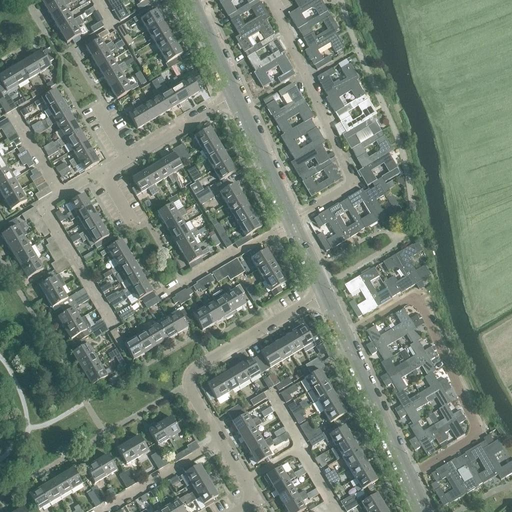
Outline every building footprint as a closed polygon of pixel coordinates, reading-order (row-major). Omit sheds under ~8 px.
[(45,0),(42,2),(48,13),(69,0),(68,0),(61,0),(60,1),(59,0),(45,0)] [(69,0),(48,13),(54,23),(68,15),(64,8),(71,4),(69,0)] [(236,12),(231,3),(235,0),(245,0),(248,5),(256,0),(222,0),(219,3),(228,17),(231,21),(231,22),(239,17),(246,13),(243,8),(236,12)] [(256,0),(248,5),(243,8),(246,13),(251,10),(257,19),(244,26),(239,17),(231,22),(231,21),(230,22),(239,36),(239,37),(265,21),(266,21),(270,19),(261,4),(260,4),(257,0),(256,0)] [(313,8),(319,17),(327,12),(328,12),(320,0),(314,0),(299,9),(298,9),(288,15),(297,30),(298,30),(301,35),(309,29),(315,26),(312,21),(307,24),(301,15),(313,8)] [(292,0),(298,9),(299,9),(314,0),(292,0)] [(110,7),(113,12),(123,6),(120,1),(110,7)] [(123,6),(113,12),(120,23),(129,17),(123,6)] [(86,18),(96,12),(93,8),(84,13),(86,18)] [(157,11),(156,12),(156,11),(140,20),(147,31),(162,22),(157,13),(158,12),(157,11)] [(309,50),(335,34),(339,32),(330,17),(327,12),(319,17),(312,21),(315,26),(322,22),(327,31),(315,38),(309,29),(301,35),(303,39),(303,40),(308,49),(309,50)] [(60,33),(81,21),(79,17),(72,22),(68,15),(54,23),(59,32),(60,33)] [(60,33),(66,44),(81,36),(76,28),(83,24),(81,21),(60,33)] [(244,53),(247,58),(255,53),(262,49),(259,44),(252,48),(247,39),(259,32),(265,41),(273,36),(274,36),(266,21),(265,21),(239,37),(239,36),(235,39),(244,54),(244,53)] [(93,34),(103,27),(100,22),(90,28),(93,34)] [(147,31),(153,42),(169,33),(163,23),(164,23),(164,22),(163,23),(162,22),(147,31)] [(125,42),(131,39),(123,26),(117,29),(125,42)] [(100,40),(109,35),(106,30),(97,36),(100,40)] [(153,42),(160,53),(175,44),(170,34),(171,34),(170,33),(169,33),(153,42)] [(314,66),(317,71),(332,62),(329,57),(323,61),(317,52),(330,44),(335,54),(336,53),(338,57),(343,54),(341,50),(344,49),(335,34),(309,50),(308,49),(304,52),(313,67),(314,66)] [(84,43),(87,47),(99,40),(96,35),(84,43)] [(261,62),(255,53),(247,58),(246,58),(255,73),(284,56),(286,55),(277,40),(276,40),(274,36),(273,36),(265,41),(259,44),(262,49),(267,46),(273,55),(261,62)] [(90,56),(90,55),(91,57),(92,59),(113,46),(111,43),(104,47),(100,40),(99,40),(87,47),(86,48),(90,56)] [(121,41),(115,45),(117,50),(124,46),(121,41)] [(175,44),(160,53),(166,64),(165,65),(168,70),(182,62),(179,57),(182,55),(176,45),(177,44),(176,44),(175,44)] [(115,50),(113,46),(92,59),(93,60),(94,62),(98,69),(112,61),(108,54),(115,50)] [(52,51),(50,48),(42,53),(41,52),(40,52),(40,51),(39,52),(40,53),(30,59),(39,74),(50,67),(47,62),(52,59),(49,53),(52,51)] [(277,79),(280,84),(295,76),(292,71),(293,71),(284,56),(255,73),(253,74),(262,89),(271,84),(265,74),(278,67),(283,76),(277,79)] [(28,58),(29,59),(19,65),(28,80),(39,74),(30,59),(29,58),(28,58)] [(116,68),(112,61),(98,69),(102,76),(103,76),(104,78),(103,78),(104,79),(125,67),(124,64),(123,63),(116,68)] [(356,81),(358,80),(349,65),(346,61),(338,65),(346,79),(340,83),(338,81),(333,84),(329,78),(335,74),(332,69),(317,78),(320,83),(319,83),(328,98),(356,81)] [(19,65),(18,64),(17,65),(18,66),(15,68),(14,67),(8,70),(9,71),(8,71),(18,87),(28,80),(19,65)] [(110,90),(125,81),(120,74),(127,70),(125,67),(104,79),(105,81),(106,82),(106,83),(110,90)] [(176,78),(189,99),(199,93),(196,88),(202,84),(195,71),(188,75),(190,79),(184,83),(176,70),(173,72),(176,78)] [(8,72),(7,71),(7,72),(0,76),(0,93),(3,98),(11,112),(16,109),(7,93),(18,87),(8,71),(8,72)] [(141,72),(135,74),(141,85),(146,82),(141,72)] [(189,99),(176,78),(172,80),(177,87),(170,91),(178,105),(189,99)] [(129,88),(125,81),(110,90),(115,97),(116,98),(116,99),(117,100),(131,92),(138,87),(136,84),(129,88)] [(156,81),(155,81),(151,83),(155,90),(159,88),(159,89),(160,88),(156,81)] [(356,101),(364,96),(365,96),(356,81),(328,98),(326,99),(335,114),(338,118),(347,113),(352,110),(349,105),(344,108),(338,99),(351,92),(356,101)] [(266,106),(265,107),(274,121),(305,103),(296,88),(295,89),(293,84),(278,93),(281,98),(287,95),(292,104),(280,111),(274,102),(271,97),(263,102),(266,106)] [(159,88),(155,90),(168,111),(169,111),(169,110),(171,109),(171,110),(178,105),(170,91),(163,95),(159,89),(159,88)] [(168,111),(155,90),(152,92),(156,99),(149,103),(158,118),(165,113),(164,113),(166,112),(168,111)] [(61,102),(57,94),(57,95),(56,93),(55,91),(34,104),(36,107),(43,103),(47,110),(61,102)] [(349,105),(352,110),(359,106),(364,115),(352,122),(347,113),(338,118),(341,123),(340,123),(346,133),(372,118),(376,115),(367,100),(367,101),(364,96),(356,101),(349,105)] [(0,104),(6,115),(11,112),(3,98),(0,100),(0,104)] [(138,100),(135,103),(147,124),(149,123),(148,123),(150,122),(158,118),(149,103),(142,108),(138,100)] [(46,124),(46,125),(68,112),(67,110),(66,111),(65,109),(66,109),(61,102),(47,110),(51,117),(41,123),(40,122),(31,127),(33,132),(34,132),(43,126),(46,124)] [(147,124),(135,103),(131,105),(135,112),(128,116),(137,130),(144,126),(144,125),(146,124),(146,125),(147,124)] [(314,118),(305,103),(274,121),(283,136),(280,137),(283,142),(298,133),(313,124),(310,120),(314,118)] [(36,107),(34,104),(21,111),(24,116),(37,108),(36,107)] [(46,125),(46,124),(43,126),(34,132),(36,136),(45,131),(49,128),(48,128),(55,124),(59,131),(74,122),(69,115),(68,113),(68,112),(46,125)] [(372,118),(346,133),(341,136),(350,151),(351,151),(354,155),(362,150),(367,146),(365,141),(371,137),(380,133),(381,132),(372,118)] [(0,130),(1,130),(10,124),(7,119),(0,122),(0,130)] [(55,147),(59,145),(80,132),(79,131),(78,129),(74,122),(59,131),(64,137),(53,144),(52,143),(43,148),(46,153),(55,147)] [(1,130),(4,135),(13,129),(10,124),(1,130)] [(321,146),(325,144),(316,129),(315,129),(313,124),(298,133),(283,142),(294,161),(294,162),(321,146)] [(16,134),(13,129),(4,135),(7,140),(16,134)] [(194,138),(200,149),(216,140),(210,130),(211,129),(210,129),(209,129),(194,138)] [(81,134),(80,132),(59,145),(61,148),(68,144),(72,151),(86,143),(82,136),(81,136),(80,134),(81,134)] [(371,137),(365,141),(367,146),(375,142),(379,149),(378,152),(368,158),(363,149),(362,150),(354,155),(357,160),(356,160),(362,170),(388,154),(392,152),(383,137),(380,133),(371,137)] [(13,143),(18,140),(19,139),(16,134),(7,140),(10,145),(13,143)] [(216,140),(200,149),(207,160),(222,151),(217,141),(218,140),(217,140),(216,140)] [(69,162),(71,166),(92,153),(91,151),(91,152),(90,150),(86,143),(72,151),(76,158),(69,162)] [(185,162),(190,159),(182,145),(177,148),(185,162)] [(308,173),(302,164),(315,157),(320,166),(329,161),(330,161),(321,146),(294,162),(294,161),(290,164),(299,179),(300,178),(302,183),(303,183),(310,178),(317,174),(314,169),(308,173)] [(49,157),(58,152),(55,147),(46,153),(49,157)] [(179,165),(185,162),(177,148),(171,151),(173,155),(179,165)] [(222,151),(207,160),(213,171),(229,161),(223,152),(224,151),(224,150),(223,151),(222,151)] [(26,151),(25,151),(19,155),(16,157),(19,162),(29,156),(26,151)] [(93,154),(92,153),(71,166),(73,169),(80,165),(84,172),(98,163),(94,156),(93,155),(93,154)] [(388,154),(362,170),(356,173),(360,179),(361,178),(367,187),(371,184),(376,181),(371,172),(383,165),(388,173),(381,178),(384,183),(399,174),(396,169),(397,169),(388,154)] [(163,161),(176,182),(179,180),(175,173),(182,169),(179,165),(173,155),(166,159),(165,161),(164,160),(163,161)] [(26,165),(31,162),(32,161),(29,156),(19,162),(22,167),(26,165)] [(161,162),(162,162),(160,163),(153,167),(161,181),(168,177),(172,184),(176,182),(163,161),(161,162)] [(229,161),(213,171),(220,182),(235,172),(230,163),(231,162),(230,161),(229,162),(229,161)] [(310,178),(303,183),(302,183),(311,198),(341,180),(332,165),(329,161),(320,166),(314,169),(317,174),(323,171),(328,180),(316,187),(310,178)] [(58,173),(67,168),(65,163),(56,169),(58,173)] [(142,173),(155,195),(158,193),(154,186),(161,181),(153,167),(145,171),(146,172),(144,173),(144,172),(142,173)] [(61,178),(70,172),(67,168),(58,173),(61,178)] [(12,174),(10,175),(7,169),(0,173),(0,188),(13,180),(15,179),(12,174)] [(42,177),(39,172),(38,173),(33,176),(30,178),(33,183),(42,177)] [(136,197),(140,194),(147,190),(152,197),(155,195),(142,173),(141,174),(141,175),(139,176),(139,175),(132,180),(136,187),(132,190),(136,197)] [(45,183),(42,177),(33,183),(36,188),(45,183)] [(392,197),(387,201),(392,208),(385,212),(381,211),(376,201),(385,196),(383,194),(388,191),(384,183),(381,178),(376,181),(371,184),(374,189),(370,192),(369,190),(364,193),(379,221),(382,225),(397,216),(397,215),(402,212),(392,197)] [(0,193),(4,200),(20,191),(13,180),(0,188),(0,193)] [(45,183),(36,188),(39,193),(48,188),(45,183)] [(219,194),(226,205),(241,196),(235,186),(237,185),(236,185),(235,185),(219,194)] [(38,201),(51,193),(48,188),(39,193),(35,195),(38,201)] [(197,201),(211,193),(208,188),(194,196),(197,201)] [(360,221),(365,229),(365,230),(379,221),(364,193),(362,190),(347,199),(347,200),(343,203),(348,212),(351,217),(356,214),(353,209),(362,203),(369,216),(360,221)] [(4,202),(5,201),(11,211),(26,202),(20,191),(4,200),(4,201),(3,201),(4,202)] [(201,206),(214,198),(211,193),(197,201),(201,206)] [(66,215),(68,218),(89,205),(88,204),(87,202),(83,195),(69,203),(73,211),(66,215)] [(163,222),(163,224),(185,211),(183,208),(176,212),(172,205),(179,201),(176,196),(168,200),(171,205),(157,213),(162,221),(162,220),(163,222)] [(226,205),(232,216),(248,207),(242,197),(243,196),(241,196),(226,205)] [(348,212),(343,203),(338,205),(328,211),(346,241),(360,232),(365,229),(360,221),(356,214),(351,217),(355,224),(346,229),(339,217),(348,212)] [(90,207),(89,205),(68,218),(70,222),(77,217),(81,224),(96,216),(91,208),(91,209),(90,207)] [(232,216),(239,227),(254,217),(248,208),(249,207),(249,206),(248,207),(232,216)] [(25,222),(29,219),(38,213),(35,208),(21,216),(25,222)] [(165,227),(170,234),(184,226),(180,219),(192,212),(190,208),(185,211),(163,224),(164,225),(165,225),(166,227),(165,227)] [(60,223),(64,220),(59,211),(54,214),(60,223)] [(313,220),(319,229),(328,224),(335,236),(326,241),(322,234),(316,237),(325,252),(330,249),(331,250),(346,241),(328,211),(318,216),(318,217),(313,220)] [(29,219),(32,225),(41,219),(38,213),(29,219)] [(78,236),(80,239),(102,226),(101,225),(100,223),(96,216),(81,224),(85,231),(78,236)] [(245,238),(234,244),(237,249),(252,240),(249,235),(261,229),(255,219),(256,218),(256,217),(254,218),(254,217),(239,227),(245,238)] [(23,230),(25,229),(21,223),(19,225),(15,219),(5,225),(5,230),(6,233),(1,236),(2,237),(0,237),(1,238),(2,237),(8,247),(23,238),(27,236),(23,230)] [(35,230),(45,225),(41,219),(32,225),(35,230)] [(199,224),(194,227),(197,232),(199,231),(202,229),(199,224)] [(218,236),(224,233),(219,224),(217,225),(213,227),(218,236)] [(41,234),(47,231),(48,230),(45,225),(35,230),(38,236),(41,234)] [(103,228),(102,226),(80,239),(82,242),(90,238),(94,245),(108,237),(104,229),(103,230),(102,228),(103,228)] [(175,243),(176,245),(197,232),(195,229),(188,233),(184,226),(170,234),(174,241),(175,243)] [(176,245),(177,246),(178,247),(178,248),(182,255),(196,246),(193,241),(196,239),(196,237),(199,235),(197,232),(176,245)] [(226,249),(232,246),(224,233),(218,236),(226,249)] [(215,247),(220,245),(214,236),(210,238),(215,247)] [(14,258),(30,248),(23,238),(8,247),(7,248),(7,249),(8,248),(14,258)] [(55,241),(53,242),(48,245),(45,247),(48,252),(58,246),(55,241)] [(121,241),(107,250),(100,254),(102,257),(109,253),(113,260),(127,252),(123,244),(123,245),(122,243),(121,241)] [(416,285),(419,290),(425,287),(421,282),(431,276),(425,266),(416,272),(409,260),(423,251),(418,243),(413,246),(398,254),(416,285)] [(61,252),(58,246),(48,252),(52,258),(61,252)] [(186,262),(188,263),(187,264),(188,265),(209,253),(207,249),(200,253),(196,246),(182,255),(186,262)] [(261,246),(252,252),(255,257),(251,260),(257,271),(273,261),(267,252),(268,251),(268,250),(266,251),(266,250),(264,251),(261,246)] [(36,259),(30,248),(14,258),(13,259),(14,260),(15,259),(21,269),(36,259)] [(83,258),(92,252),(89,248),(80,253),(83,258)] [(61,252),(52,258),(55,263),(64,257),(61,252)] [(86,262),(95,257),(92,252),(83,258),(86,262)] [(104,279),(112,275),(133,262),(132,260),(132,261),(131,259),(127,252),(113,260),(117,267),(102,276),(104,279)] [(393,278),(388,281),(397,296),(401,293),(401,294),(416,285),(398,254),(383,263),(388,272),(398,266),(405,279),(396,284),(393,278)] [(68,263),(64,257),(55,263),(51,265),(54,271),(68,263)] [(43,270),(36,259),(21,269),(20,270),(21,270),(27,280),(43,270)] [(239,276),(244,273),(236,259),(231,262),(239,276)] [(257,271),(264,282),(279,272),(273,263),(274,262),(274,261),(273,262),(273,261),(257,271)] [(121,274),(125,281),(139,272),(135,265),(134,263),(133,262),(112,275),(114,278),(121,274)] [(234,278),(235,278),(239,276),(231,262),(226,265),(234,278)] [(57,276),(71,268),(68,263),(54,271),(57,276)] [(229,281),(234,278),(226,265),(222,268),(227,277),(229,281)] [(222,268),(217,271),(222,280),(227,277),(222,268)] [(365,274),(360,277),(378,308),(392,299),(392,298),(397,296),(388,281),(383,284),(386,290),(378,295),(370,283),(379,277),(374,269),(370,271),(369,269),(364,272),(365,274)] [(217,271),(212,274),(217,283),(222,280),(217,271)] [(144,279),(139,272),(125,281),(129,288),(122,292),(124,295),(146,282),(145,281),(144,281),(143,279),(144,279)] [(279,273),(279,272),(264,282),(270,293),(271,292),(274,297),(282,293),(279,288),(286,283),(280,274),(281,273),(281,272),(279,273)] [(45,297),(45,298),(61,289),(54,278),(51,273),(43,278),(46,282),(39,287),(44,297),(43,297),(44,298),(45,297)] [(207,290),(212,287),(210,284),(207,279),(206,277),(201,280),(207,290)] [(360,277),(345,286),(350,295),(359,289),(366,302),(358,307),(354,301),(349,304),(358,319),(363,316),(363,317),(378,308),(360,277)] [(196,283),(197,285),(200,290),(201,293),(207,290),(201,280),(196,283)] [(146,284),(146,282),(124,295),(126,299),(133,294),(138,302),(152,293),(147,286),(146,284)] [(235,288),(236,290),(225,296),(235,312),(244,306),(245,307),(246,307),(245,306),(246,305),(240,296),(244,294),(239,286),(235,288)] [(253,303),(258,300),(250,286),(245,290),(253,303)] [(51,308),(52,309),(59,305),(61,310),(73,303),(87,295),(84,290),(67,299),(61,289),(45,298),(51,307),(50,308),(50,309),(51,308)] [(185,290),(180,293),(185,302),(190,299),(189,296),(186,291),(185,290)] [(144,305),(157,297),(154,292),(141,300),(144,305)] [(214,303),(215,303),(224,318),(225,320),(232,316),(230,314),(233,312),(234,314),(235,313),(234,312),(235,312),(225,296),(223,292),(212,299),(214,303)] [(180,306),(185,302),(180,293),(175,296),(175,297),(178,303),(180,306)] [(87,295),(73,303),(61,310),(64,314),(57,318),(63,328),(62,328),(62,329),(63,328),(64,329),(80,320),(73,310),(90,300),(87,295)] [(109,305),(110,304),(116,301),(112,295),(105,299),(109,305)] [(147,310),(160,302),(157,297),(144,305),(147,310)] [(113,308),(122,303),(119,298),(116,301),(110,304),(113,308)] [(214,303),(204,309),(213,325),(223,319),(223,320),(224,320),(223,318),(224,318),(215,303),(214,303)] [(121,322),(135,314),(132,309),(118,317),(121,322)] [(204,309),(193,316),(202,331),(212,325),(212,326),(213,326),(213,325),(204,309)] [(178,313),(167,319),(177,335),(186,329),(187,330),(188,330),(187,329),(188,328),(185,323),(189,320),(183,310),(178,313)] [(417,316),(412,319),(412,320),(411,321),(404,310),(396,315),(401,324),(395,328),(392,324),(389,326),(391,331),(394,336),(420,321),(419,320),(417,316)] [(92,334),(105,326),(102,321),(90,328),(84,318),(80,320),(64,329),(70,339),(69,340),(70,340),(71,341),(76,337),(79,342),(92,334)] [(176,335),(177,335),(167,319),(156,326),(166,341),(175,336),(176,337),(177,336),(176,335)] [(420,321),(394,336),(397,341),(408,335),(413,344),(414,345),(418,342),(422,340),(415,328),(417,327),(417,329),(423,326),(422,325),(420,321)] [(95,339),(106,333),(109,332),(105,326),(92,334),(95,339)] [(156,326),(146,332),(155,348),(164,342),(165,343),(166,343),(165,342),(166,341),(156,326)] [(293,334),(302,350),(313,343),(315,346),(320,343),(313,331),(308,334),(304,327),(295,333),(294,332),(293,333),(293,334)] [(372,345),(371,343),(366,347),(369,351),(394,336),(391,331),(381,337),(375,327),(366,332),(373,344),(372,345)] [(135,339),(124,345),(115,330),(109,333),(121,352),(126,349),(133,361),(143,355),(143,356),(144,356),(144,354),(135,339)] [(154,348),(155,348),(146,332),(135,339),(144,354),(154,348),(154,350),(155,349),(154,348)] [(282,340),(291,356),(302,350),(293,334),(284,339),(283,339),(282,340)] [(378,352),(384,362),(389,359),(393,357),(387,348),(397,341),(394,336),(369,351),(372,356),(377,353),(376,352),(378,351),(378,352)] [(76,345),(79,350),(72,354),(78,364),(76,365),(77,365),(78,365),(94,356),(87,345),(83,340),(76,345)] [(271,347),(280,362),(291,356),(282,340),(273,346),(273,345),(271,346),(271,347)] [(416,356),(405,363),(409,368),(434,353),(433,351),(431,348),(426,351),(427,352),(425,353),(418,342),(414,345),(413,344),(410,346),(416,356)] [(261,353),(260,354),(261,355),(269,369),(280,362),(271,347),(262,352),(260,353),(261,353)] [(112,360),(115,358),(119,355),(116,350),(109,355),(112,360)] [(437,357),(434,353),(409,368),(412,373),(422,367),(428,376),(433,374),(436,372),(429,360),(431,359),(432,361),(437,357)] [(122,369),(126,366),(119,355),(115,358),(122,369)] [(261,355),(256,358),(265,372),(269,369),(261,355)] [(100,367),(94,356),(78,365),(84,375),(83,375),(83,376),(85,376),(100,367)] [(256,358),(251,361),(260,375),(265,372),(256,358)] [(305,366),(308,371),(321,363),(318,358),(305,366)] [(240,366),(239,366),(249,381),(260,375),(251,361),(251,359),(241,365),(241,364),(239,365),(240,366)] [(386,377),(385,375),(380,378),(383,383),(409,368),(405,363),(395,369),(389,359),(384,362),(381,364),(388,376),(386,377)] [(324,368),(321,363),(308,371),(311,376),(319,371),(324,368)] [(238,388),(249,381),(239,366),(231,371),(230,371),(229,372),(238,388)] [(89,386),(90,387),(91,386),(91,387),(112,375),(109,369),(104,373),(100,367),(85,376),(90,386),(89,386)] [(412,373),(409,368),(383,383),(386,388),(391,385),(390,383),(392,383),(399,394),(404,391),(407,389),(401,379),(412,373)] [(310,391),(326,382),(321,373),(320,371),(319,371),(311,376),(304,380),(310,391)] [(227,394),(238,388),(229,372),(220,378),(219,377),(218,378),(218,379),(227,394)] [(273,374),(268,377),(274,387),(275,386),(275,387),(279,384),(273,374)] [(430,388),(420,394),(423,400),(448,385),(446,380),(440,383),(441,384),(440,385),(433,374),(428,376),(424,378),(430,388)] [(278,392),(292,384),(288,378),(279,384),(275,387),(278,392)] [(216,401),(227,394),(218,379),(207,385),(216,401)] [(317,402),(332,393),(327,384),(328,384),(327,382),(326,382),(310,391),(317,402)] [(448,385),(423,400),(426,405),(437,399),(442,408),(447,406),(451,404),(444,392),(445,391),(446,392),(451,389),(448,385)] [(289,389),(280,395),(283,400),(284,399),(290,396),(293,394),(289,389)] [(395,410),(397,415),(423,400),(420,394),(409,401),(404,391),(399,394),(395,396),(402,407),(401,408),(400,407),(395,410)] [(253,407),(267,399),(264,393),(250,401),(253,407)] [(323,413),(339,404),(333,395),(334,394),(333,393),(332,393),(317,402),(323,413)] [(406,414),(413,426),(418,423),(422,421),(416,411),(426,405),(423,400),(397,415),(400,420),(405,417),(405,415),(406,414)] [(339,404),(323,413),(330,424),(345,415),(340,405),(340,403),(339,404)] [(230,418),(243,409),(240,404),(227,413),(230,418)] [(299,406),(296,407),(290,411),(293,416),(302,411),(299,406)] [(453,416),(447,406),(442,408),(439,410),(445,420),(434,426),(437,432),(463,416),(460,412),(455,415),(456,416),(454,417),(453,416)] [(264,418),(273,413),(270,408),(261,413),(264,418)] [(230,418),(233,423),(246,415),(243,409),(230,418)] [(293,416),(296,422),(297,421),(302,418),(305,416),(302,411),(293,416)] [(238,434),(259,421),(257,418),(250,422),(246,415),(233,423),(232,423),(236,431),(237,430),(238,432),(237,432),(238,434)] [(466,421),(463,416),(437,432),(440,437),(451,431),(457,440),(465,436),(458,424),(460,423),(460,424),(466,421)] [(161,423),(159,424),(159,425),(168,440),(179,434),(170,418),(161,424),(161,423)] [(244,444),(258,436),(254,429),(261,425),(259,421),(238,434),(239,435),(240,437),(244,444)] [(303,432),(312,427),(309,422),(299,427),(303,432)] [(412,447),(437,432),(434,426),(424,433),(418,423),(413,426),(410,428),(417,439),(415,440),(414,439),(409,442),(412,447)] [(148,431),(157,447),(168,440),(159,425),(150,430),(150,429),(148,430),(149,431),(148,431)] [(344,427),(338,431),(336,426),(322,434),(308,442),(312,448),(325,440),(327,444),(331,441),(335,447),(351,438),(345,429),(346,429),(345,427),(344,428),(344,427)] [(315,432),(312,427),(303,432),(306,438),(315,432)] [(276,439),(286,434),(283,429),(273,434),(276,439)] [(308,442),(322,434),(319,429),(315,432),(306,438),(308,442)] [(440,437),(437,432),(412,447),(415,452),(420,448),(419,447),(421,446),(428,458),(436,453),(430,443),(440,437)] [(250,455),(272,442),(270,439),(262,443),(258,436),(244,444),(248,451),(249,451),(250,453),(249,453),(250,455)] [(129,442),(128,443),(128,444),(137,459),(148,452),(139,437),(130,442),(129,442)] [(342,458),(357,449),(352,440),(352,439),(351,438),(335,447),(342,458)] [(511,462),(501,469),(494,457),(503,451),(498,441),(488,447),(485,442),(480,445),(498,476),(501,481),(511,474),(511,462)] [(250,455),(251,456),(252,456),(253,457),(252,458),(257,465),(271,457),(267,450),(274,445),(272,442),(250,455)] [(116,450),(126,466),(137,459),(128,444),(119,449),(118,448),(117,449),(117,450),(116,450)] [(474,469),(471,463),(480,458),(487,470),(478,476),(483,484),(483,485),(498,476),(480,445),(465,454),(465,455),(461,457),(469,471),(469,472),(474,469)] [(191,454),(188,449),(172,458),(175,464),(191,454)] [(348,469),(364,460),(358,451),(359,450),(358,449),(357,449),(342,458),(348,469)] [(163,468),(169,465),(161,451),(155,454),(163,468)] [(158,471),(163,468),(155,454),(150,457),(158,471)] [(314,460),(317,465),(319,464),(324,461),(327,460),(324,454),(314,460)] [(96,462),(105,478),(116,471),(107,456),(98,461),(96,462)] [(469,471),(461,457),(456,460),(446,465),(464,496),(479,487),(478,487),(483,484),(478,476),(474,469),(469,472),(469,471)] [(355,480),(370,470),(365,462),(365,461),(364,460),(348,469),(355,480)] [(85,469),(94,485),(105,478),(96,462),(87,468),(87,467),(85,468),(85,469)] [(199,466),(194,469),(191,464),(182,469),(185,474),(177,479),(180,482),(182,480),(186,487),(191,485),(205,476),(201,469),(200,469),(199,468),(200,467),(199,466)] [(293,475),(294,474),(303,469),(300,464),(293,469),(293,470),(291,471),(293,475)] [(431,475),(436,483),(431,486),(435,492),(444,507),(449,504),(449,505),(464,496),(446,465),(436,471),(436,472),(431,475)] [(271,486),(272,487),(293,475),(291,471),(284,476),(280,468),(266,477),(270,484),(271,484),(272,486),(271,486)] [(306,474),(303,469),(294,474),(297,480),(306,474)] [(61,476),(71,492),(82,485),(72,470),(63,475),(63,474),(61,475),(62,476),(61,476)] [(132,487),(137,484),(129,470),(124,473),(132,487)] [(355,480),(361,491),(377,482),(371,472),(372,472),(371,470),(370,471),(370,470),(355,480)] [(334,471),(331,472),(325,475),(324,476),(327,481),(337,476),(334,471)] [(127,490),(132,487),(124,473),(119,476),(127,490)] [(295,478),(293,475),(272,487),(273,489),(274,490),(274,491),(278,498),(293,489),(288,482),(295,478)] [(60,498),(71,492),(61,476),(52,481),(50,482),(51,482),(50,483),(60,498)] [(188,496),(190,499),(211,487),(210,485),(210,486),(209,484),(205,476),(191,485),(195,492),(188,496)] [(331,485),(337,482),(340,481),(337,476),(327,481),(330,486),(331,485)] [(40,489),(49,505),(60,498),(50,483),(42,488),(41,487),(40,488),(40,489)] [(213,504),(212,501),(217,497),(213,490),(212,488),(211,487),(190,499),(185,502),(187,506),(199,499),(205,509),(213,504)] [(29,496),(38,511),(49,505),(40,489),(31,494),(30,494),(29,495),(29,496)] [(100,506),(105,502),(97,489),(92,492),(100,506)] [(148,500),(158,494),(155,489),(145,495),(148,500)] [(285,508),(306,495),(304,492),(297,496),(293,489),(278,498),(283,505),(284,506),(284,507),(285,508)] [(309,500),(318,495),(315,490),(306,495),(309,500)] [(95,509),(100,506),(92,492),(87,495),(95,509)] [(308,499),(306,495),(285,508),(285,509),(286,509),(287,511),(286,511),(287,511),(301,511),(305,510),(301,503),(308,499)] [(340,503),(343,508),(356,500),(354,495),(353,495),(340,503)] [(365,511),(372,511),(383,506),(377,497),(378,497),(377,495),(376,495),(368,500),(365,495),(356,500),(343,508),(345,511),(348,511),(358,506),(360,510),(363,508),(365,511)] [(183,511),(180,505),(177,501),(170,506),(166,499),(163,501),(169,511),(183,511)] [(163,510),(159,511),(169,511),(163,501),(159,503),(163,510)]
